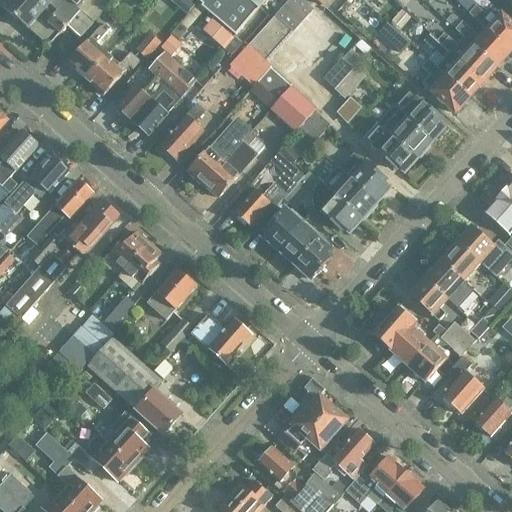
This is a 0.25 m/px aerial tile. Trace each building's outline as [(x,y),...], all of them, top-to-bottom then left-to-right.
[(94,22),(68,0),(13,0),(6,8),(49,47),(61,33),(62,33),(69,26),(81,37),(94,22)] [(68,0),(94,22),(112,0),(68,0)] [(197,0),(201,3),(199,5),(199,4),(183,22),(190,28),(198,18),(197,17),(204,9),(215,19),(214,19),(222,26),(226,21),(238,32),(244,25),(245,26),(267,0),(197,0)] [(314,11),(302,0),(290,0),(250,46),(268,62),(314,11)] [(412,0),(413,17),(427,16),(426,0),(412,0)] [(511,23),(503,16),(492,6),(484,15),(476,8),(470,14),(511,52),(511,23)] [(511,53),(511,52),(470,14),(469,15),(488,32),(481,40),(452,14),(447,20),(499,68),(511,53)] [(415,43),(426,31),(413,20),(403,32),(415,43)] [(499,68),(447,20),(446,21),(464,38),(457,46),(445,34),(439,40),(485,83),(499,68)] [(69,64),(87,80),(110,54),(98,43),(112,27),(108,23),(103,28),(102,27),(69,64)] [(150,34),(136,51),(147,60),(162,44),(150,34)] [(347,40),(335,54),(343,61),(354,47),(347,40)] [(485,83),(439,40),(437,42),(442,46),(435,53),(444,61),(438,67),(471,98),(485,83)] [(248,46),(230,66),(254,87),(272,67),(248,46)] [(110,54),(87,80),(105,96),(131,66),(133,69),(141,61),(132,53),(121,64),(110,54)] [(117,106),(133,121),(182,67),(166,53),(152,69),(160,76),(145,93),(136,84),(117,106)] [(356,67),(353,71),(341,60),(323,80),(335,91),(345,101),(367,77),(356,67)] [(471,98),(438,67),(437,68),(429,60),(421,68),(440,85),(433,92),(457,113),(471,98)] [(182,67),(133,121),(150,136),(170,114),(168,113),(197,81),(182,67)] [(258,84),(279,103),(292,88),(271,70),(258,84)] [(292,88),(279,103),(272,111),(295,132),(298,129),(315,144),(331,126),(314,111),(316,109),(292,88)] [(420,98),(419,99),(411,91),(394,109),(403,117),(432,143),(445,128),(440,123),(443,120),(420,98)] [(348,120),(359,109),(351,101),(340,111),(348,120)] [(177,162),(196,140),(203,132),(193,124),(205,111),(198,105),(160,147),(177,162)] [(432,143),(403,117),(391,131),(419,157),(432,143)] [(419,157),(391,131),(380,121),(363,139),(398,170),(401,167),(406,171),(419,157)] [(189,173),(204,187),(250,134),(252,131),(244,123),(234,134),(229,130),(210,151),(209,150),(189,173)] [(0,156),(0,158),(4,162),(0,166),(0,186),(10,195),(18,186),(10,179),(39,146),(22,131),(0,156)] [(250,134),(204,187),(219,200),(258,156),(249,148),(256,140),(250,134)] [(251,228),(271,206),(275,209),(287,196),(289,197),(285,201),(295,210),(320,183),(310,174),(306,178),(292,166),(301,157),(287,144),(278,153),(291,165),(274,184),(275,184),(263,198),(256,191),(236,214),(251,228)] [(356,167),(348,176),(377,202),(390,189),(385,184),(388,181),(364,159),(364,160),(356,153),(349,161),(356,167)] [(54,159),(36,181),(33,183),(27,178),(4,204),(17,215),(36,194),(35,193),(41,185),(51,194),(69,173),(54,159)] [(338,167),(331,175),(322,185),(336,198),(322,213),(342,232),(346,228),(350,232),(377,202),(348,176),(338,167)] [(79,182),(57,207),(56,206),(27,237),(38,247),(66,215),(72,220),(94,195),(79,182)] [(511,184),(503,195),(511,203),(511,184)] [(511,203),(503,195),(486,214),(511,237),(511,240),(508,245),(511,248),(511,203)] [(104,204),(43,271),(54,280),(66,267),(65,267),(78,252),(84,257),(120,218),(104,204)] [(266,240),(279,251),(306,222),(289,207),(265,233),(269,237),(266,240)] [(306,222),(279,251),(296,267),(323,237),(306,222)] [(472,227),(456,245),(495,280),(511,260),(511,252),(499,240),(493,246),(472,227)] [(108,257),(115,263),(108,270),(118,279),(148,245),(136,235),(132,240),(127,236),(108,257)] [(323,237),(296,267),(311,281),(332,258),(328,255),(334,247),(323,237)] [(50,238),(31,260),(41,268),(59,246),(50,238)] [(0,261),(9,251),(0,243),(0,261)] [(160,256),(148,245),(118,279),(131,291),(128,294),(131,297),(159,265),(155,261),(160,256)] [(511,295),(495,280),(456,245),(441,262),(464,282),(474,271),(492,287),(507,302),(511,296),(511,295)] [(97,259),(88,271),(96,278),(105,266),(97,259)] [(464,282),(441,262),(426,278),(448,299),(464,282)] [(147,305),(166,322),(197,288),(178,271),(147,305)] [(448,299),(426,278),(410,296),(438,322),(445,314),(440,309),(448,299)] [(7,294),(0,301),(7,307),(13,299),(7,294)] [(136,306),(127,297),(102,325),(111,333),(136,306)] [(374,337),(391,352),(412,329),(416,325),(398,309),(374,337)] [(209,317),(191,336),(226,367),(253,337),(235,321),(226,332),(209,317)] [(447,376),(456,384),(443,398),(462,415),(485,390),(466,373),(472,367),(472,364),(464,357),(467,353),(474,359),(484,347),(477,341),(478,340),(479,341),(491,326),(483,320),(471,332),(468,330),(465,333),(456,325),(448,318),(440,327),(434,333),(462,358),(447,376)] [(183,322),(162,345),(172,353),(192,330),(183,322)] [(412,329),(391,352),(408,367),(429,344),(412,329)] [(165,435),(182,415),(156,392),(164,383),(114,339),(89,368),(165,435)] [(429,344),(408,367),(425,383),(446,359),(429,344)] [(165,361),(155,372),(164,381),(174,370),(165,361)] [(113,401),(94,385),(86,394),(104,411),(113,401)] [(298,449),(306,440),(334,409),(320,396),(291,429),(292,429),(286,436),(285,435),(279,441),(302,462),(307,456),(298,449)] [(511,414),(509,412),(511,409),(511,402),(508,399),(502,405),(495,399),(474,423),(476,425),(475,427),(482,433),(483,432),(491,438),(511,414)] [(71,410),(81,418),(87,411),(78,403),(71,410)] [(334,409),(306,440),(326,457),(336,446),(331,441),(348,422),(334,409)] [(71,410),(64,418),(74,426),(81,418),(71,410)] [(35,421),(23,437),(36,446),(47,430),(35,421)] [(117,433),(109,443),(136,467),(144,458),(142,456),(149,448),(119,422),(113,429),(117,433)] [(339,442),(336,446),(326,457),(313,472),(315,474),(325,482),(332,474),(330,471),(335,465),(354,483),(363,474),(369,467),(361,461),(375,445),(359,431),(345,447),(339,442)] [(102,500),(73,473),(63,464),(71,455),(67,452),(47,434),(36,447),(54,464),(49,469),(58,477),(57,477),(68,487),(62,494),(81,511),(95,511),(100,507),(98,506),(102,500)] [(136,467),(109,443),(100,435),(98,438),(95,438),(89,444),(90,447),(85,452),(76,443),(67,452),(71,455),(92,474),(99,465),(118,482),(125,475),(127,476),(136,467)] [(12,447),(29,459),(36,449),(19,437),(12,447)] [(258,464),(278,482),(274,487),(282,494),(281,495),(284,498),(276,507),(280,511),(329,511),(334,506),(342,498),(325,482),(315,474),(307,482),(308,483),(304,488),(295,480),(294,481),(288,475),(294,468),(273,448),(258,464)] [(388,458),(369,480),(363,474),(354,483),(345,493),(361,506),(368,497),(377,506),(385,496),(386,497),(407,474),(388,458)] [(404,511),(425,490),(407,474),(386,497),(395,505),(388,511),(404,511)] [(35,497),(11,475),(0,487),(25,509),(35,497)] [(241,485),(231,496),(248,511),(260,511),(273,499),(254,482),(247,490),(241,485)] [(22,511),(25,509),(0,487),(0,486),(0,509),(3,511),(22,511)] [(81,511),(62,494),(52,504),(48,501),(42,507),(47,511),(81,511)] [(248,511),(231,496),(220,507),(225,511),(248,511)] [(449,511),(439,503),(430,511),(449,511)]
